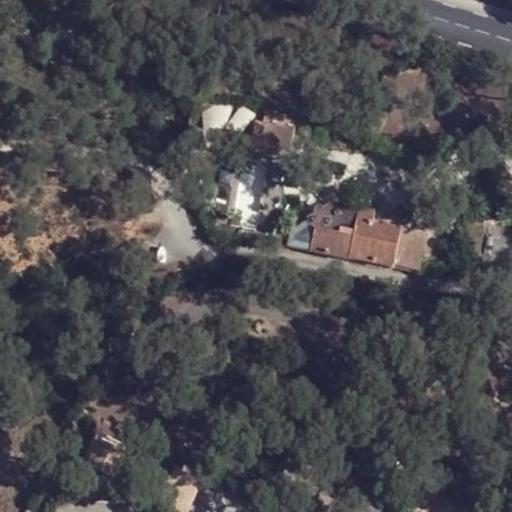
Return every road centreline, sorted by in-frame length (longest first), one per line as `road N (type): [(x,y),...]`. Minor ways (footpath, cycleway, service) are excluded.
road 1 (residential): [(0,145),(166,161),(248,136),(278,106),(281,77),(273,44),(233,0)]
road 2 (primary): [(511,36),(375,0)]
